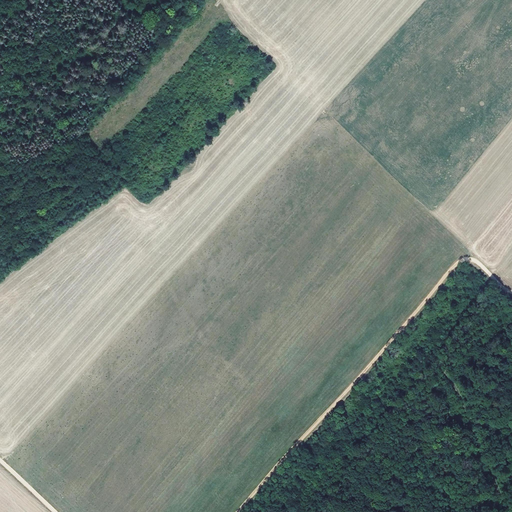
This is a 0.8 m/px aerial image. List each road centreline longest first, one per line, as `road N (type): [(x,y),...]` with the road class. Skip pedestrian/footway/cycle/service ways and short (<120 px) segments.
road 1 (track): [(511,289),(474,258),(458,259),(237,511)]
road 2 (track): [(338,511),(433,385),(511,305)]
